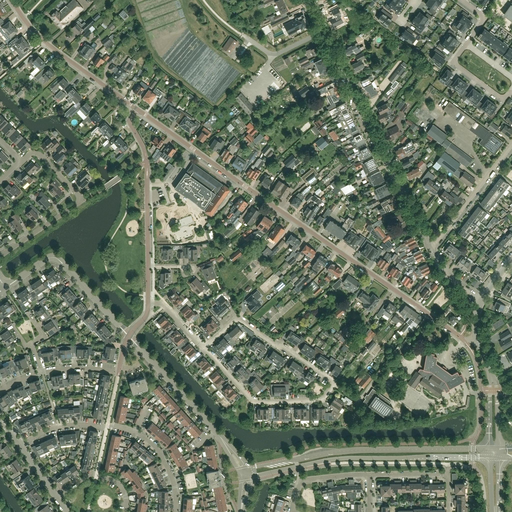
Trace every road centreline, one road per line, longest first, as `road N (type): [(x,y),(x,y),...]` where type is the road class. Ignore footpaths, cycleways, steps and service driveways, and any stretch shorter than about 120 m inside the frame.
road 1 (residential): [(476,338),(463,340),(136,109)]
road 2 (residential): [(430,246),(305,0)]
road 3 (tertiary): [(489,448),(355,450),(248,468)]
road 4 (tertiary): [(249,477),(332,459),(489,457)]
road 5 (residential): [(175,511),(162,457),(119,426),(59,427),(20,446)]
road 6 (residential): [(0,256),(82,200),(39,154),(17,162)]
road 7 (residential): [(136,109),(42,40),(9,0)]
road 8 (tertiary): [(128,336),(59,259),(5,287)]
road 9 (residential): [(333,383),(319,400),(253,402),(204,349)]
road 10 (residential): [(333,383),(238,319),(204,349)]
road 11 (tertiary): [(218,434),(128,336)]
road 12 (residential): [(430,246),(511,145)]
